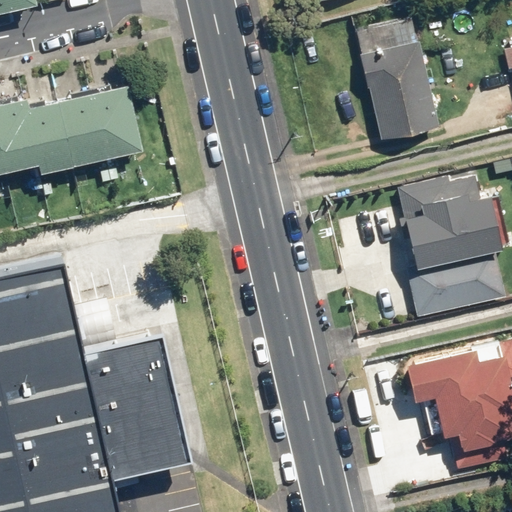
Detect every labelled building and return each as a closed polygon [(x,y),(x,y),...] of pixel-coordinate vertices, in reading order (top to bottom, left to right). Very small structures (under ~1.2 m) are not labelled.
[(411,14),(355,26),(378,136),(434,124),(411,14)] [(511,44),(503,46),(507,64),(511,63),(511,44)] [(140,147),(127,83),(29,103),(27,92),(0,97),(0,169),(37,162),(38,168),(140,147)] [(405,222),(414,262),(406,264),(416,314),(506,295),(495,245),(501,244),(490,191),(477,194),(473,172),(451,176),(450,172),(398,183),(404,212),(399,213),(401,223),(405,222)] [(54,238),(0,251),(0,511),(119,511),(110,474),(186,456),(154,326),(79,344),(54,238)] [(492,339),(403,356),(411,393),(430,390),(438,430),(456,426),(460,444),(507,435),(508,439),(511,438),(511,397),(508,376),(511,375),(511,343),(494,347),(492,339)]
